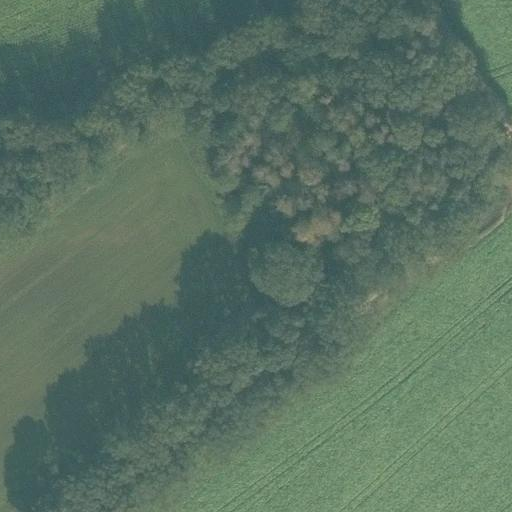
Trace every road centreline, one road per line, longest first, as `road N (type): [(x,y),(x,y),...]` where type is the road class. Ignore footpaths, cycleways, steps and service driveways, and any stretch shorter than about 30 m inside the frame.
road 1 (track): [(511,195),(478,235),(209,416),(92,511)]
road 2 (track): [(431,0),(511,145)]
